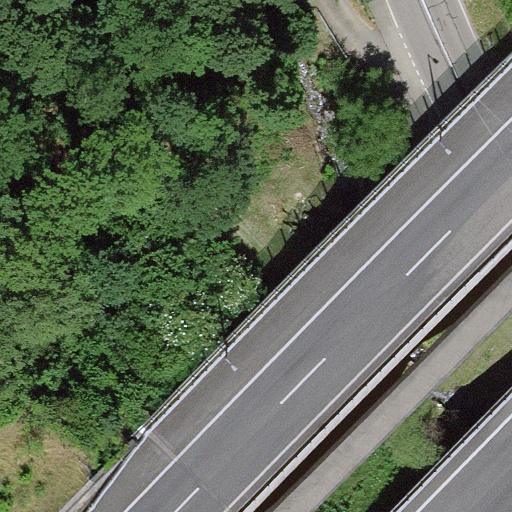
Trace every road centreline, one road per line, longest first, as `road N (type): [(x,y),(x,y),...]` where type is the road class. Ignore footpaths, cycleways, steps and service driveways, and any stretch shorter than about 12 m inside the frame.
road 1 (motorway): [(511,171),(175,511)]
road 2 (tertiary): [(511,180),(468,105),(423,0)]
